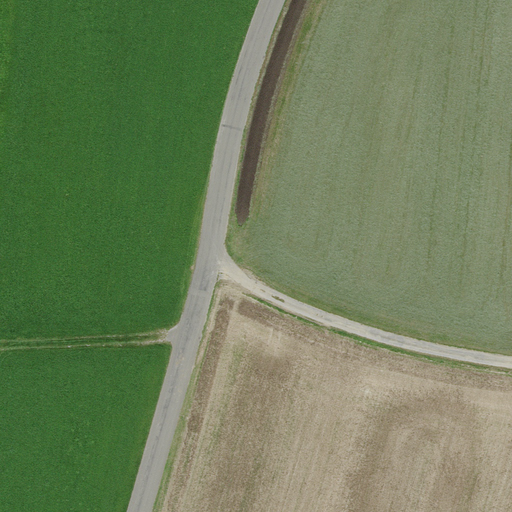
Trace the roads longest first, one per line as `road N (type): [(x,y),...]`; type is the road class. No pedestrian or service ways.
road 1 (unclassified): [(277,0),(225,154),(210,259),(138,511)]
road 2 (track): [(511,366),(331,321),(210,259)]
road 3 (track): [(0,344),(188,337)]
